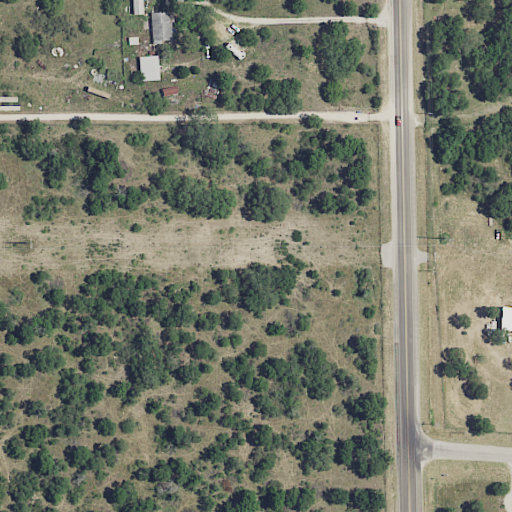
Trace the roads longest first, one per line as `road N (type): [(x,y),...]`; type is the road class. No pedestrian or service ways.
road 1 (secondary): [(401,0),(411,511)]
road 2 (residential): [(403,117),(0,116)]
